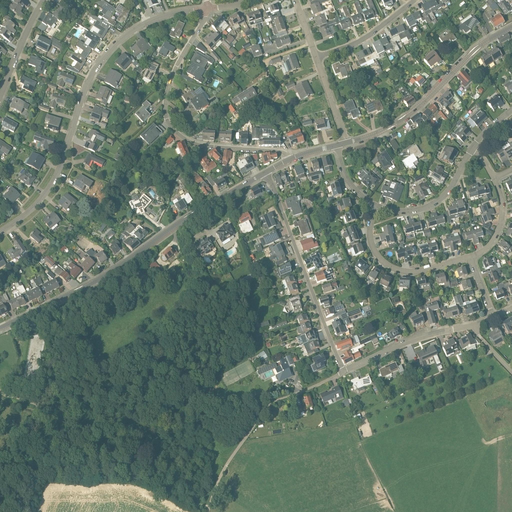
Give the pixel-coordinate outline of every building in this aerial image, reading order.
[(11,1),(11,2),(22,9),(24,6),(27,8),(29,5),(22,0),(13,0),(12,2),(11,1)] [(55,0),(54,3),(55,3),(64,9),(68,2),(68,1),(68,0),(55,0)] [(311,6),(310,7),(314,15),(314,16),(315,15),(333,7),(322,12),(319,5),(331,0),(330,0),(318,0),(310,3),(311,6)] [(365,0),(370,10),(363,13),(365,20),(366,22),(375,18),(374,17),(377,16),(370,0),(365,0)] [(381,0),(382,2),(382,4),(383,4),(385,8),(387,7),(387,8),(388,8),(388,9),(389,9),(390,8),(391,8),(391,7),(391,6),(391,5),(393,4),(390,0),(381,0)] [(448,0),(440,0),(441,0),(441,1),(438,3),(441,8),(444,7),(443,4),(449,1),(448,0)] [(434,1),(428,4),(432,12),(431,10),(437,7),(438,10),(441,8),(438,3),(436,4),(434,1)] [(504,1),(498,4),(505,15),(510,12),(505,4),(504,1)] [(7,8),(5,11),(13,16),(14,14),(16,15),(16,14),(22,18),(24,15),(21,13),(23,10),(22,9),(11,2),(13,3),(9,9),(7,8)] [(358,15),(351,18),(354,25),(354,26),(363,23),(363,22),(365,20),(363,13),(358,2),(353,3),(358,15)] [(55,3),(48,13),(49,14),(58,19),(64,10),(63,9),(64,9),(55,3)] [(105,3),(102,8),(107,12),(103,18),(108,22),(110,19),(115,11),(116,9),(105,3)] [(428,4),(422,7),(425,14),(422,16),(425,21),(426,24),(431,22),(429,19),(427,16),(426,16),(432,12),(428,4)] [(116,9),(115,11),(115,12),(120,15),(117,20),(116,21),(117,21),(122,25),(123,22),(125,23),(127,19),(126,18),(130,12),(122,7),(121,6),(119,5),(116,9)] [(270,12),(266,14),(268,20),(279,15),(280,15),(279,12),(277,6),(269,8),(270,12)] [(346,19),(339,22),(340,24),(341,26),(343,31),(351,27),(351,26),(354,25),(351,18),(347,6),(342,8),(346,19)] [(316,18),(315,18),(318,27),(320,27),(338,19),(327,23),(324,17),(335,12),(333,7),(315,15),(316,18)] [(492,10),(485,14),(489,20),(492,18),(490,15),(494,12),(492,10)] [(259,12),(253,14),(256,24),(256,25),(260,24),(262,23),(259,12)] [(418,13),(412,17),(414,23),(421,20),(422,22),(425,21),(422,16),(420,17),(418,13)] [(495,19),(490,22),(495,30),(504,24),(500,17),(503,14),(502,13),(494,18),(495,19)] [(49,14),(38,29),(44,32),(48,26),(51,29),(47,35),(51,37),(62,22),(58,19),(49,14)] [(253,14),(246,16),(249,24),(250,27),(256,24),(253,14)] [(231,21),(229,22),(232,27),(234,26),(238,24),(239,25),(245,22),(242,17),(238,19),(236,15),(230,19),(231,21)] [(268,20),(265,21),(266,24),(270,22),(272,29),(283,25),(281,19),(280,15),(279,15),(268,20)] [(0,26),(14,35),(16,31),(13,30),(15,26),(17,28),(18,27),(11,23),(13,20),(5,16),(4,18),(6,20),(2,27),(0,26)] [(412,17),(405,20),(409,27),(410,26),(410,28),(416,26),(414,23),(412,17)] [(473,17),(460,26),(463,30),(465,33),(472,29),(471,29),(478,24),(473,17)] [(97,21),(90,32),(92,34),(102,40),(108,31),(107,31),(108,29),(101,24),(103,22),(97,18),(96,21),(97,21)] [(220,18),(212,27),(215,31),(216,30),(221,35),(220,35),(222,37),(224,35),(226,36),(228,34),(224,31),(228,26),(226,23),(224,21),(220,18)] [(108,22),(107,23),(114,27),(117,23),(116,23),(110,19),(108,22)] [(321,29),(320,30),(323,39),(331,35),(329,28),(340,24),(339,22),(338,19),(320,27),(321,29)] [(172,32),(170,36),(175,39),(176,37),(179,39),(182,33),(181,32),(184,25),(179,23),(174,33),(172,32)] [(283,25),(272,29),(275,35),(286,31),(283,25)] [(0,39),(1,40),(3,38),(10,42),(12,39),(10,37),(12,34),(14,35),(0,26),(3,28),(0,31),(0,39)] [(402,26),(395,30),(400,40),(401,41),(407,38),(409,42),(412,40),(406,28),(403,30),(402,26)] [(409,27),(406,28),(412,40),(415,38),(412,32),(410,28),(410,26),(409,27)] [(249,30),(245,34),(246,37),(254,34),(252,29),(249,30)] [(395,30),(389,33),(392,39),(392,40),(390,41),(394,50),(395,53),(400,51),(396,42),(400,40),(395,30)] [(88,31),(85,37),(92,41),(88,47),(93,50),(100,39),(102,40),(92,34),(90,32),(88,31)] [(441,37),(439,38),(445,47),(452,42),(453,42),(456,40),(450,31),(446,33),(447,35),(442,38),(441,37)] [(210,33),(207,37),(216,45),(221,40),(215,34),(213,36),(210,33)] [(507,34),(497,40),(500,45),(497,47),(500,52),(511,45),(511,38),(511,36),(509,37),(507,34)] [(229,35),(225,40),(228,43),(230,45),(234,40),(229,35)] [(48,52),(52,42),(51,42),(40,37),(35,47),(48,52)] [(207,37),(204,40),(207,42),(205,44),(211,50),(216,45),(207,37)] [(51,42),(52,42),(63,48),(65,45),(53,38),(52,40),(51,42)] [(276,40),(274,41),(277,48),(278,49),(279,48),(290,44),(288,38),(280,40),(280,39),(276,40)] [(385,39),(379,42),(384,53),(390,49),(391,51),(394,50),(390,41),(387,42),(385,39)] [(225,40),(222,43),(229,50),(232,47),(230,45),(228,43),(225,40)] [(138,44),(131,49),(134,54),(133,54),(136,58),(136,57),(138,60),(143,56),(142,55),(150,49),(146,43),(143,45),(141,41),(138,43),(138,44)] [(80,42),(76,47),(80,50),(77,55),(80,57),(85,60),(92,49),(93,50),(88,47),(80,42)] [(166,42),(158,54),(165,58),(168,51),(172,53),(175,49),(169,45),(170,44),(166,42)] [(374,48),(371,50),(373,54),(375,59),(379,57),(378,55),(384,53),(379,42),(373,45),(374,48)] [(199,43),(196,49),(204,54),(206,51),(199,43)] [(259,45),(250,48),(254,58),(262,55),(259,45)] [(484,55),(477,60),(478,61),(480,60),(483,65),(485,69),(492,64),(494,63),(501,58),(495,49),(488,54),(485,56),(484,55)] [(368,50),(361,53),(366,63),(373,60),(375,59),(373,54),(371,55),(368,50)] [(196,54),(191,62),(192,63),(203,69),(205,71),(205,70),(204,69),(208,62),(212,65),(214,61),(213,59),(206,55),(205,57),(196,52),(195,53),(196,54)] [(213,52),(210,54),(217,62),(220,59),(213,52)] [(434,52),(424,61),(432,70),(441,61),(434,52)] [(74,53),(70,59),(77,63),(78,64),(77,66),(76,66),(74,69),(79,72),(85,63),(84,63),(86,61),(85,60),(80,57),(77,55),(74,53)] [(358,61),(355,63),(357,68),(360,67),(360,66),(366,63),(361,53),(355,56),(358,61)] [(124,54),(116,63),(116,64),(124,71),(132,62),(124,54)] [(294,55),(283,60),(285,64),(288,73),(300,69),(298,64),(294,55)] [(31,57),(28,65),(36,68),(35,73),(43,75),(47,64),(41,62),(42,61),(31,57)] [(280,57),(271,60),(273,65),(281,62),(280,57)] [(145,75),(144,77),(151,81),(155,75),(154,74),(158,66),(156,65),(156,64),(153,62),(154,60),(150,58),(146,63),(149,66),(144,74),(145,75)] [(187,71),(186,73),(195,78),(194,79),(201,84),(204,79),(201,78),(205,71),(203,69),(192,63),(187,72),(187,71)] [(336,64),(332,66),(336,75),(340,74),(342,79),(348,77),(347,74),(352,72),(348,64),(341,67),(340,64),(339,63),(336,64)] [(256,64),(246,71),(252,79),(262,72),(256,64)] [(109,77),(106,83),(116,88),(122,76),(111,70),(108,76),(109,77)] [(58,80),(56,86),(63,88),(65,83),(71,85),(74,78),(61,73),(59,72),(57,77),(59,78),(58,80)] [(412,80),(409,82),(412,85),(414,83),(419,87),(424,82),(425,83),(431,77),(425,72),(421,76),(416,73),(411,79),(412,80)] [(463,73),(457,79),(463,83),(461,85),(464,87),(471,80),(463,73)] [(23,77),(20,84),(25,86),(23,89),(32,93),(37,83),(23,77)] [(511,80),(503,87),(510,95),(511,93),(511,80)] [(293,82),(285,86),(287,90),(295,87),(293,82)] [(306,82),(295,88),(298,94),(301,93),(304,99),(312,95),(312,94),(311,95),(308,88),(309,88),(306,82)] [(101,87),(96,100),(102,102),(101,104),(106,106),(107,104),(112,92),(101,87)] [(252,87),(237,97),(242,105),(257,96),(252,87)] [(192,91),(183,98),(187,104),(190,102),(202,94),(203,93),(200,88),(193,93),(192,91)] [(405,88),(398,92),(400,95),(402,95),(404,98),(400,101),(402,104),(404,103),(408,108),(413,104),(415,102),(411,97),(405,88)] [(274,91),(273,92),(275,95),(277,94),(279,97),(283,95),(280,89),(274,91)] [(447,92),(444,95),(444,96),(450,101),(453,98),(457,102),(453,106),(457,109),(463,103),(454,92),(451,96),(447,92)] [(53,94),(49,107),(55,109),(56,104),(64,106),(67,99),(53,94)] [(202,94),(190,102),(197,112),(208,104),(202,94)] [(444,96),(437,103),(443,109),(441,111),(448,118),(451,115),(446,110),(450,105),(448,103),(450,101),(444,96)] [(496,96),(487,103),(493,111),(498,107),(499,109),(504,105),(496,96)] [(14,99),(10,108),(21,114),(26,104),(14,99)] [(378,100),(365,105),(369,114),(377,110),(378,112),(383,110),(378,100)] [(143,107),(135,114),(143,123),(151,116),(147,113),(146,114),(145,112),(151,106),(146,101),(142,105),(143,107)] [(353,103),(344,106),(347,115),(350,114),(351,116),(353,120),(357,119),(357,117),(360,116),(358,109),(356,110),(353,103)] [(432,105),(427,110),(435,118),(439,114),(445,120),(448,118),(441,111),(439,113),(437,111),(437,110),(432,105)] [(92,114),(90,120),(99,123),(101,117),(107,120),(109,113),(96,108),(94,115),(92,114)] [(424,116),(421,119),(423,121),(425,124),(428,120),(430,122),(435,117),(435,118),(427,110),(423,115),(424,116)] [(479,111),(467,123),(471,127),(472,129),(476,126),(478,128),(482,124),(481,123),(486,119),(479,111)] [(410,121),(407,123),(409,127),(415,123),(418,127),(421,125),(420,124),(423,121),(421,119),(418,115),(410,121)] [(47,116),(45,121),(49,123),(47,129),(57,132),(61,120),(47,116)] [(3,124),(2,126),(10,130),(14,133),(18,125),(5,118),(3,124)] [(323,121),(315,122),(317,131),(321,130),(322,132),(330,129),(327,119),(323,120),(323,121)] [(154,124),(140,136),(144,140),(146,138),(145,139),(149,143),(158,135),(153,130),(156,127),(154,124)] [(458,128),(453,133),(455,135),(463,143),(467,139),(467,138),(471,134),(464,127),(460,130),(458,128)] [(259,146),(280,147),(280,141),(279,137),(276,131),(275,131),(275,130),(259,129),(259,140),(259,146)] [(299,129),(291,132),(293,135),(294,138),(295,138),(298,145),(304,143),(299,129)] [(87,136),(84,141),(91,144),(88,149),(95,153),(98,147),(95,145),(97,139),(103,142),(106,137),(92,131),(89,137),(87,136)] [(240,132),(240,136),(241,137),(241,145),(247,146),(247,145),(248,133),(240,132)] [(291,132),(287,133),(291,147),(298,145),(295,138),(294,138),(293,135),(291,132)] [(36,134),(33,141),(40,143),(38,148),(47,151),(50,145),(52,146),(54,141),(41,136),(42,134),(37,133),(36,134)] [(171,135),(165,141),(169,145),(174,140),(171,135)] [(394,140),(389,143),(395,152),(400,148),(394,140)] [(0,141),(0,151),(2,148),(6,150),(3,153),(7,156),(12,149),(0,141)] [(184,141),(176,145),(179,152),(180,151),(183,160),(185,159),(189,158),(189,157),(191,156),(187,148),(184,141)] [(411,157),(402,162),(407,168),(408,168),(409,170),(414,166),(413,164),(417,161),(415,158),(422,154),(416,146),(408,152),(411,157)] [(445,153),(442,159),(452,164),(456,156),(457,156),(458,153),(445,147),(442,152),(445,153)] [(499,153),(497,154),(502,163),(502,162),(505,160),(506,161),(508,159),(509,160),(508,159),(504,151),(503,151),(503,150),(501,148),(497,150),(499,153)] [(214,150),(208,155),(211,159),(213,158),(217,163),(219,165),(222,162),(220,160),(221,159),(214,150)] [(223,162),(222,162),(223,164),(222,165),(226,167),(227,164),(228,163),(229,159),(231,159),(232,152),(225,151),(223,162)] [(32,153),(26,164),(37,170),(41,162),(43,163),(45,160),(32,153)] [(89,154),(83,164),(85,165),(84,165),(85,166),(86,165),(88,167),(91,161),(103,167),(105,161),(95,157),(96,156),(94,155),(94,156),(90,155),(91,154),(90,154),(89,154)] [(267,154),(261,156),(264,166),(269,164),(269,163),(273,162),(273,160),(277,159),(276,155),(272,156),(271,154),(267,155),(267,154)] [(382,154),(377,158),(378,161),(377,162),(384,171),(391,166),(389,163),(392,161),(387,154),(384,157),(382,154)] [(205,158),(200,162),(208,173),(217,167),(213,162),(209,165),(205,158)] [(245,161),(237,165),(242,175),(257,167),(259,166),(257,161),(252,163),(250,158),(245,161)] [(325,159),(321,160),(321,161),(322,160),(324,168),(325,172),(327,171),(328,173),(332,172),(330,166),(332,166),(331,163),(330,163),(330,162),(329,163),(328,158),(327,159),(327,158),(325,159)] [(311,175),(307,176),(309,182),(313,181),(314,182),(315,182),(316,182),(317,181),(318,180),(322,179),(321,175),(320,173),(318,164),(317,162),(311,163),(313,172),(314,174),(311,175)] [(301,167),(294,170),(297,177),(297,178),(298,178),(299,180),(305,177),(304,175),(304,174),(303,171),(302,171),(301,167)] [(437,167),(430,177),(442,184),(447,176),(442,173),(443,170),(437,167)] [(365,170),(358,178),(362,181),(361,182),(368,188),(371,184),(374,186),(380,180),(370,172),(369,174),(365,170)] [(25,171),(19,178),(29,186),(33,181),(32,180),(34,177),(25,171)] [(208,176),(206,178),(212,187),(215,185),(218,191),(227,186),(223,179),(222,179),(229,175),(227,172),(212,181),(208,176)] [(194,176),(191,179),(193,182),(194,181),(197,184),(203,181),(199,177),(200,177),(197,173),(197,174),(194,173),(193,175),(194,176)] [(278,175),(273,177),(275,182),(277,187),(278,187),(282,186),(282,184),(285,183),(285,184),(289,183),(285,173),(282,174),(278,175)] [(79,180),(74,188),(82,192),(85,187),(89,190),(93,183),(80,176),(78,180),(79,180)] [(204,182),(198,186),(201,190),(205,197),(209,194),(211,192),(207,185),(204,182)] [(383,185),(381,191),(385,192),(384,197),(392,200),(393,199),(398,201),(403,186),(390,182),(388,187),(383,185)] [(423,184),(415,188),(417,192),(421,199),(420,200),(421,200),(429,196),(428,195),(431,194),(425,183),(423,184)] [(338,184),(330,186),(332,193),(342,189),(340,185),(338,185),(338,184)] [(477,184),(474,185),(478,197),(478,198),(482,197),(481,196),(490,193),(488,185),(478,187),(477,184)] [(473,191),(467,192),(469,199),(478,197),(474,185),(472,186),(473,191)] [(9,191),(3,197),(8,203),(10,201),(12,204),(20,196),(11,187),(8,190),(9,191)] [(258,188),(251,191),(254,198),(260,195),(259,196),(260,198),(265,195),(262,189),(259,191),(258,188)] [(333,197),(327,199),(329,203),(335,202),(334,198),(342,196),(341,194),(343,194),(342,189),(332,193),(333,197)] [(67,194),(58,205),(66,211),(71,205),(74,207),(77,203),(67,194)] [(178,203),(175,205),(180,213),(187,209),(185,206),(193,202),(188,194),(185,196),(187,198),(182,201),(180,197),(176,199),(178,203)] [(135,200),(129,203),(133,212),(138,216),(141,214),(141,215),(145,213),(144,210),(151,201),(144,195),(138,201),(135,202),(135,200)] [(296,198),(287,201),(289,209),(291,208),(294,216),(302,213),(299,206),(300,206),(299,204),(300,201),(299,197),(296,198)] [(463,200),(454,202),(457,215),(465,213),(465,215),(469,214),(468,212),(469,211),(468,208),(467,205),(467,204),(465,205),(463,200)] [(348,201),(337,204),(338,208),(339,208),(341,211),(350,208),(348,201)] [(449,218),(447,219),(448,224),(451,224),(450,220),(455,219),(454,216),(457,215),(454,202),(451,203),(453,208),(447,210),(449,218)] [(486,206),(479,208),(482,216),(494,212),(493,209),(488,211),(486,206)] [(494,212),(482,216),(485,224),(483,225),(482,228),(488,230),(490,227),(491,226),(489,223),(492,222),(490,216),(495,215),(494,212)] [(248,213),(238,218),(241,224),(239,226),(242,232),(239,233),(241,236),(253,230),(248,221),(251,220),(248,213)] [(436,213),(433,214),(437,226),(445,224),(443,216),(437,218),(436,213)] [(50,217),(44,222),(51,230),(60,222),(53,214),(50,217)] [(271,214),(263,217),(268,229),(274,227),(275,230),(281,228),(279,222),(275,224),(273,219),(274,219),(273,218),(271,214)] [(345,216),(342,217),(345,225),(347,224),(355,221),(353,214),(345,216)] [(432,220),(426,222),(428,229),(437,226),(433,214),(430,215),(432,220)] [(296,222),(293,224),(295,228),(300,226),(301,229),(300,229),(302,236),(309,233),(305,220),(297,223),(296,222)] [(413,220),(410,221),(414,233),(415,237),(414,233),(422,230),(420,223),(414,225),(413,220)] [(409,226),(403,228),(405,235),(414,233),(410,221),(408,221),(409,226)] [(104,223),(98,231),(101,233),(107,225),(104,223)] [(129,224),(123,231),(129,235),(133,237),(134,236),(140,241),(140,242),(148,234),(139,225),(136,228),(135,229),(129,224)] [(229,226),(216,234),(222,243),(234,235),(229,226)] [(384,234),(380,236),(380,239),(392,235),(390,227),(383,229),(384,234)] [(346,233),(343,235),(344,239),(345,238),(348,237),(356,234),(353,228),(345,231),(346,233)] [(33,234),(30,237),(38,244),(42,240),(38,236),(41,234),(35,229),(32,233),(33,234)] [(481,230),(473,232),(476,245),(479,244),(478,239),(483,237),(481,230)] [(275,232),(263,238),(266,245),(279,240),(275,232)] [(468,233),(461,235),(463,240),(466,239),(467,242),(472,240),(474,245),(476,245),(473,232),(468,234),(468,233)] [(356,234),(348,237),(351,244),(350,244),(351,247),(359,243),(358,241),(359,241),(356,234)] [(310,235),(300,239),(304,252),(318,247),(316,242),(313,243),(311,238),(310,235)] [(392,235),(380,239),(381,241),(386,240),(388,246),(388,245),(389,249),(397,246),(396,243),(394,244),(392,235)] [(454,235),(449,236),(454,252),(457,251),(455,246),(461,245),(459,237),(455,238),(454,235)] [(446,241),(442,242),(444,249),(450,248),(451,253),(454,252),(449,236),(445,237),(446,241)] [(129,238),(123,243),(127,247),(132,252),(140,245),(135,240),(132,242),(129,238)] [(200,244),(196,247),(200,254),(202,256),(205,254),(204,251),(209,248),(210,250),(209,250),(210,251),(211,251),(211,250),(214,249),(212,246),(213,246),(208,239),(204,242),(202,240),(199,242),(200,244)] [(112,246),(110,248),(114,255),(120,251),(118,248),(117,247),(120,245),(116,240),(111,244),(112,246)] [(12,249),(7,252),(12,260),(20,254),(21,255),(26,252),(19,241),(14,245),(17,250),(14,252),(12,249)] [(431,241),(426,242),(428,246),(431,259),(434,258),(433,253),(438,251),(436,244),(432,245),(431,241)] [(269,249),(271,253),(269,254),(270,257),(282,251),(281,250),(288,246),(286,242),(274,249),(273,246),(269,249)] [(503,243),(498,248),(503,252),(502,254),(505,257),(511,253),(508,250),(510,249),(503,243)] [(361,246),(352,249),(355,256),(363,253),(361,246)] [(420,249),(416,250),(417,253),(417,254),(418,256),(421,255),(422,256),(427,254),(429,259),(431,259),(428,246),(419,249),(420,249)] [(413,248),(404,250),(407,263),(411,262),(409,257),(415,255),(415,254),(417,254),(417,253),(416,250),(415,247),(413,248)] [(162,257),(162,259),(162,260),(163,260),(164,260),(166,260),(167,261),(174,254),(175,255),(177,253),(174,249),(172,251),(169,248),(162,256),(163,256),(162,257)] [(91,249),(85,253),(94,261),(97,259),(101,264),(107,260),(101,252),(97,255),(96,256),(93,253),(91,249)] [(404,250),(396,253),(398,260),(404,258),(405,263),(407,263),(404,250)] [(270,257),(269,258),(271,261),(277,258),(278,260),(285,257),(282,251),(270,257)] [(312,258),(304,262),(306,266),(314,262),(318,271),(321,269),(322,273),(328,270),(330,269),(329,266),(323,268),(318,260),(321,259),(318,252),(310,256),(312,258)] [(42,261),(39,263),(42,266),(44,263),(45,262),(51,267),(55,263),(47,256),(44,259),(42,261)] [(85,256),(83,258),(86,260),(84,262),(91,268),(95,264),(85,256)] [(494,258),(483,263),(485,270),(491,268),(492,271),(498,269),(496,263),(494,258)] [(361,261),(355,268),(361,272),(363,274),(372,263),(369,261),(368,262),(366,265),(361,261)] [(79,262),(77,265),(87,273),(91,268),(84,262),(82,265),(79,262)] [(72,269),(68,274),(75,280),(81,272),(71,263),(68,266),(72,269)] [(281,273),(279,273),(281,278),(291,274),(288,265),(279,270),(280,270),(281,273)] [(59,268),(54,272),(66,283),(68,281),(69,281),(70,280),(69,280),(70,279),(59,268)] [(374,269),(369,277),(374,281),(377,278),(376,278),(380,273),(374,269)] [(465,269),(457,271),(459,278),(467,276),(465,269)] [(493,275),(488,277),(491,284),(498,281),(497,277),(500,275),(498,269),(492,271),(493,275)] [(323,273),(315,276),(317,283),(325,280),(326,282),(332,280),(328,270),(322,273),(323,273)] [(443,275),(436,277),(438,286),(444,284),(446,291),(451,290),(449,280),(445,281),(443,275)] [(384,276),(379,285),(387,289),(386,291),(389,292),(391,287),(389,286),(390,285),(389,285),(391,281),(387,279),(387,278),(384,276)] [(293,277),(285,281),(288,289),(290,288),(290,287),(297,285),(295,281),(294,281),(293,277)] [(424,279),(416,281),(418,288),(423,287),(424,291),(431,289),(429,282),(425,283),(424,279)] [(55,280),(49,283),(53,291),(59,288),(55,280)] [(399,280),(399,289),(409,289),(409,280),(399,280)] [(469,282),(461,285),(463,291),(471,289),(469,282)] [(49,283),(42,286),(47,294),(53,291),(49,283)] [(335,283),(322,288),(324,294),(336,290),(337,293),(344,291),(343,287),(338,289),(337,287),(337,286),(336,287),(335,283)] [(509,283),(503,285),(505,291),(509,290),(511,295),(511,294),(511,285),(511,286),(509,283)] [(290,288),(288,289),(291,297),(299,294),(297,287),(298,287),(297,285),(290,287),(290,288)] [(498,292),(494,293),(497,300),(504,298),(502,292),(505,291),(503,285),(497,287),(498,292)] [(38,288),(32,291),(36,299),(42,296),(38,288)] [(17,291),(12,293),(15,300),(19,308),(25,304),(21,296),(20,297),(20,295),(17,291)] [(32,291),(26,294),(30,302),(36,299),(32,291)] [(327,298),(319,301),(320,306),(323,305),(325,308),(330,306),(328,300),(334,298),(333,294),(327,297),(327,298)] [(290,302),(287,303),(291,315),(293,314),(299,312),(298,311),(302,309),(300,304),(301,303),(299,297),(289,301),(290,302)] [(15,300),(9,303),(13,311),(19,308),(15,300)] [(475,300),(469,303),(473,314),(479,311),(475,300)] [(469,302),(462,304),(463,306),(466,316),(473,314),(469,303),(469,302)] [(436,304),(424,307),(430,326),(435,324),(432,312),(438,310),(436,304)] [(441,305),(438,305),(440,312),(443,311),(446,320),(452,318),(450,309),(446,311),(445,307),(442,308),(441,305)] [(332,309),(324,312),(326,318),(334,315),(333,312),(334,312),(334,313),(344,309),(343,306),(342,306),(334,309),(333,309),(332,309)] [(456,307),(450,309),(452,318),(459,315),(456,307)] [(343,315),(338,317),(340,321),(361,314),(360,309),(346,314),(343,315)] [(416,313),(408,316),(414,328),(424,324),(420,316),(417,317),(416,313)] [(306,316),(298,319),(301,327),(310,323),(308,319),(307,320),(306,316)] [(344,320),(332,324),(334,331),(346,326),(344,320)] [(511,326),(509,320),(502,324),(503,324),(505,329),(508,334),(511,331),(511,326)] [(286,322),(267,329),(268,332),(287,325),(286,322)] [(310,323),(301,327),(303,333),(304,332),(305,335),(312,332),(310,326),(311,326),(310,323)] [(346,326),(334,331),(337,337),(349,333),(346,326)] [(389,333),(386,335),(388,338),(389,338),(391,341),(392,340),(400,337),(396,330),(389,333)] [(498,330),(488,335),(492,343),(499,339),(502,343),(505,341),(502,337),(498,330)] [(301,336),(300,336),(303,345),(304,345),(308,343),(318,340),(316,335),(315,335),(313,332),(312,332),(305,335),(301,336)] [(465,338),(458,341),(462,350),(469,347),(469,348),(475,345),(477,343),(475,340),(473,340),(472,340),(470,335),(464,338),(465,338)] [(344,343),(336,346),(337,350),(340,349),(341,351),(350,347),(357,344),(354,337),(344,342),(344,343)] [(369,338),(359,343),(360,346),(361,346),(371,341),(369,338)] [(448,346),(443,348),(447,357),(454,354),(453,352),(458,350),(458,349),(459,349),(456,342),(455,343),(453,339),(446,342),(448,346)] [(308,343),(304,345),(305,348),(308,355),(314,352),(313,350),(319,348),(318,344),(319,344),(318,340),(308,343)] [(345,359),(342,360),(344,365),(345,365),(354,361),(361,357),(358,352),(358,350),(362,348),(361,346),(360,346),(349,351),(349,352),(343,355),(345,359)] [(433,347),(417,354),(419,360),(418,361),(421,369),(427,367),(424,361),(433,358),(437,356),(433,347)] [(264,352),(258,356),(262,362),(268,358),(264,352)] [(314,365),(311,366),(314,373),(317,371),(325,368),(323,363),(325,362),(322,356),(312,360),(314,365)] [(279,361),(257,371),(259,377),(275,370),(280,381),(292,376),(288,367),(290,367),(294,365),(291,357),(286,359),(279,361)] [(388,367),(379,371),(382,378),(392,374),(398,371),(395,363),(388,366),(388,367)] [(358,379),(351,382),(355,391),(372,384),(369,377),(359,381),(358,379)] [(326,392),(320,395),(324,403),(328,402),(327,400),(335,397),(337,401),(343,398),(338,387),(332,390),(332,391),(326,394),(326,392)] [(297,410),(294,410),(295,416),(299,415),(299,414),(303,413),(303,411),(307,410),(307,409),(313,408),(309,396),(303,398),(306,407),(302,408),(301,407),(297,409),(297,410)] [(345,402),(342,403),(343,407),(349,405),(349,404),(352,404),(350,400),(348,400),(348,399),(344,400),(345,402)]
